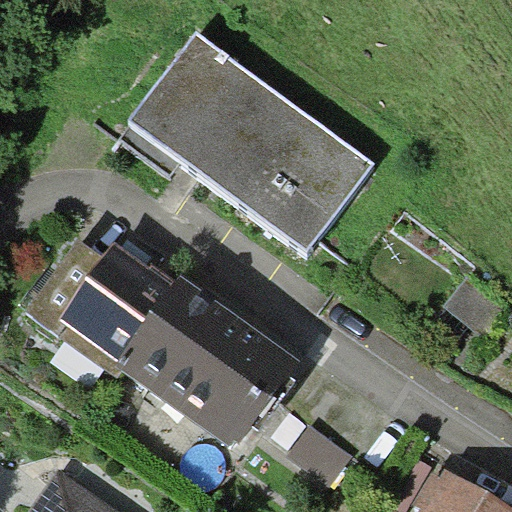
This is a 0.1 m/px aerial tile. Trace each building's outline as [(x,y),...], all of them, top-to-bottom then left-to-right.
[(215,48),(151,136),(330,267),(395,179),(215,48)] [(161,399),(167,389),(246,440),(295,364),(258,340),(159,277),(127,256),(117,271),(85,250),(39,321),(161,399)] [(291,466),(332,494),(359,456),(318,428),(291,466)] [(115,511),(74,481),(51,511),(115,511)] [(511,511),(452,481),(435,511),(511,511)]
